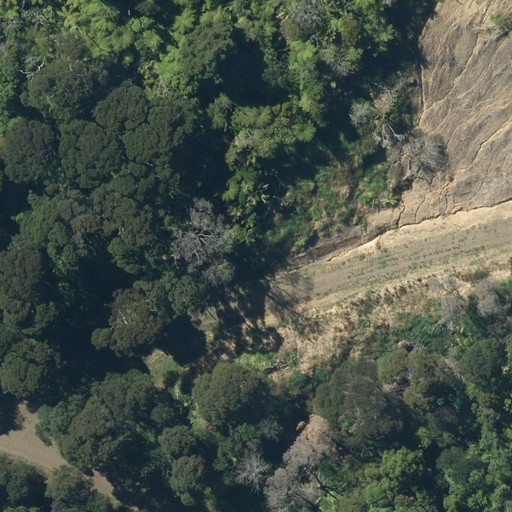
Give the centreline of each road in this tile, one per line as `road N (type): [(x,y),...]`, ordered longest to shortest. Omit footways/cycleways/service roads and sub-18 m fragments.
road 1 (track): [(0,420),(136,365),(511,248)]
road 2 (track): [(0,467),(116,511)]
